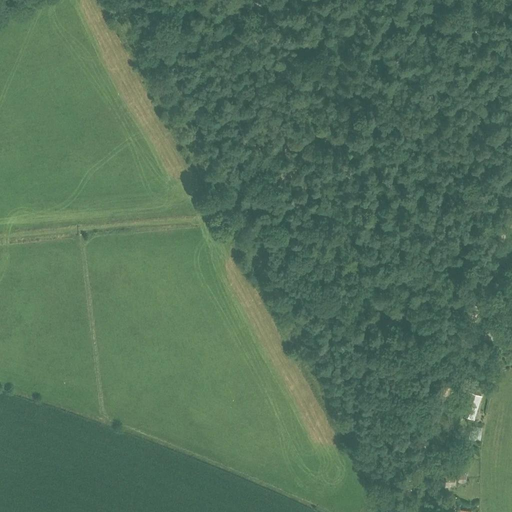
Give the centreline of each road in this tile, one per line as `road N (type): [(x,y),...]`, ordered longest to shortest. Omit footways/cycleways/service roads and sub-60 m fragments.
road 1 (track): [(390,511),(112,0)]
road 2 (track): [(400,511),(511,220)]
road 3 (track): [(230,214),(0,234)]
